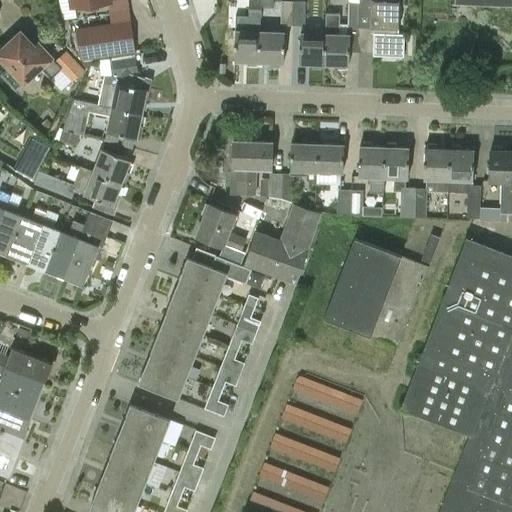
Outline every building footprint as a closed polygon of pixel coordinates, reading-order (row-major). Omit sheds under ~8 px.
[(58,0),(61,18),(76,16),(74,5),(109,0),(108,0),(58,0)] [(261,17),(261,0),(248,0),(248,17),(261,17)] [(280,0),(280,25),(293,25),(294,1),(280,0)] [(359,0),(359,3),(359,22),(358,34),(374,35),(373,54),(404,55),(404,33),(398,33),(399,0),(359,0)] [(304,25),(305,1),(294,1),(293,25),(304,25)] [(359,22),(359,3),(348,2),(347,22),(359,22)] [(350,33),(339,32),(339,14),(325,13),(325,32),(324,63),(337,64),(336,68),(346,68),(346,64),(349,64),(350,33)] [(131,19),(75,28),(80,59),(135,51),(131,19)] [(259,61),(260,30),(235,29),(234,60),(246,61),(246,66),(257,66),(257,61),(259,61)] [(260,30),(259,61),(271,61),(270,65),(280,66),(280,62),(284,62),(285,30),(260,30)] [(51,78),(60,69),(72,82),(85,70),(66,50),(54,61),(50,56),(37,42),(33,46),(20,31),(8,43),(4,41),(0,44),(0,55),(10,66),(2,74),(15,88),(23,80),(24,81),(41,66),(51,78)] [(300,62),(311,63),(311,67),(321,68),(321,63),(324,63),(325,32),(301,31),(300,62)] [(113,74),(104,76),(98,103),(142,112),(144,101),(148,102),(148,100),(146,100),(150,79),(132,73),(132,71),(137,71),(134,56),(110,60),(113,74)] [(110,115),(106,130),(136,137),(139,125),(143,125),(145,116),(141,115),(142,112),(98,103),(98,105),(74,99),(65,117),(63,126),(84,132),(88,111),(110,115)] [(63,129),(62,129),(59,140),(77,144),(79,133),(83,134),(84,132),(63,126),(63,129)] [(33,178),(50,146),(32,137),(15,169),(33,178)] [(233,139),(232,166),(231,181),(225,181),(222,180),(220,186),(230,189),(229,193),(255,194),(257,167),(271,167),(273,141),(233,139)] [(312,140),(312,142),(291,141),(290,168),(307,169),(306,179),(309,182),(316,183),(316,170),(318,143),(317,142),(317,141),(312,140)] [(360,144),(358,175),(370,175),(369,191),(383,192),(384,176),(383,176),(384,145),(372,145),(372,142),(363,141),(363,145),(360,144)] [(383,176),(384,176),(393,176),(393,190),(401,190),(400,217),(414,217),(415,187),(405,186),(405,177),(408,177),(409,146),(396,146),(396,142),(387,142),(387,146),(384,145),(383,176)] [(318,143),(316,170),(343,171),(344,144),(318,143)] [(427,190),(448,191),(449,148),(437,147),(437,144),(428,144),(427,147),(425,147),(424,177),(426,177),(425,187),(415,187),(414,217),(426,217),(427,190)] [(451,148),(449,148),(448,191),(467,192),(466,217),(478,218),(479,218),(480,211),(479,211),(480,185),(472,184),(472,179),(473,179),(474,149),(461,148),(461,145),(452,144),(451,148)] [(511,149),(502,150),(502,146),(493,146),(493,149),(491,149),(489,180),(501,180),(499,211),(480,211),(479,218),(478,218),(478,220),(511,221),(511,220),(511,149)] [(93,170),(122,181),(126,171),(129,172),(133,163),(129,161),(130,158),(102,147),(93,170)] [(122,181),(93,170),(80,166),(73,184),(39,171),(34,183),(71,197),(74,189),(84,193),(113,204),(117,193),(121,195),(125,185),(121,184),(122,181)] [(269,172),(269,178),(260,178),(260,195),(281,198),(282,172),(269,172)] [(292,202),(293,173),(282,172),(281,198),(292,202)] [(349,215),(350,189),(337,188),(336,214),(349,215)] [(362,215),(363,190),(350,189),(349,215),(362,215)] [(7,202),(0,220),(0,251),(8,254),(24,215),(16,212),(18,206),(7,202)] [(196,234),(223,245),(241,252),(247,237),(229,230),(236,212),(209,202),(196,234)] [(255,230),(244,262),(277,274),(287,278),(296,281),(308,249),(307,249),(320,212),(294,202),(280,239),(255,230)] [(24,215),(8,254),(27,262),(47,210),(46,212),(35,208),(31,218),(24,215)] [(47,210),(27,262),(45,269),(61,230),(53,226),(58,214),(47,210)] [(83,284),(99,245),(102,246),(113,219),(90,211),(84,224),(64,277),(83,284)] [(61,230),(45,269),(64,277),(84,224),(73,220),(68,233),(61,230)] [(421,258),(430,262),(440,236),(430,233),(421,258)] [(397,346),(428,265),(400,255),(354,237),(323,317),(397,346)] [(511,511),(511,255),(467,238),(419,361),(401,408),(470,434),(455,472),(439,511),(243,511),(244,511),(243,511),(511,511)] [(179,277),(219,293),(226,275),(246,283),(251,268),(215,254),(211,265),(188,256),(179,277)] [(111,271),(114,263),(107,260),(104,268),(101,276),(110,279),(113,271),(111,271)] [(211,314),(219,293),(179,277),(171,298),(211,314)] [(248,294),(244,304),(253,307),(257,297),(248,294)] [(203,334),(211,314),(171,298),(163,319),(203,334)] [(241,313),(249,317),(253,307),(244,304),(241,313)] [(194,356),(203,334),(163,319),(155,340),(194,356)] [(241,339),(251,343),(256,331),(237,323),(229,344),(238,348),(241,339)] [(29,330),(19,327),(17,334),(27,337),(29,330)] [(194,356),(155,340),(147,361),(186,376),(194,356)] [(238,348),(229,344),(225,354),(234,358),(238,348)] [(0,363),(45,381),(53,361),(13,346),(9,356),(0,352),(0,363)] [(178,398),(186,376),(147,361),(138,382),(178,398)] [(0,379),(0,384),(38,400),(45,381),(0,363),(0,373),(2,374),(0,379)] [(293,390),(356,414),(362,400),(299,375),(293,390)] [(222,390),(226,381),(216,377),(212,387),(222,390)] [(0,406),(31,418),(38,400),(0,384),(0,406)] [(218,400),(222,390),(212,387),(208,397),(218,400)] [(122,424),(162,440),(170,418),(130,403),(122,424)] [(281,418),(345,443),(351,429),(287,404),(281,418)] [(0,427),(24,437),(31,418),(0,406),(0,427)] [(162,440),(122,424),(114,445),(153,461),(162,440)] [(0,449),(16,456),(24,437),(0,427),(0,449)] [(276,433),(270,447),(334,472),(340,458),(276,433)] [(196,453),(200,444),(191,440),(187,450),(196,453)] [(153,461),(114,445),(105,466),(145,482),(153,461)] [(16,456),(0,449),(0,470),(9,474),(16,456)] [(184,460),(193,463),(196,453),(187,450),(184,460)] [(259,476),(323,501),(328,487),(264,462),(259,476)] [(145,482),(105,466),(97,487),(137,502),(145,482)] [(181,495),(184,486),(175,482),(171,492),(181,495)] [(133,511),(137,502),(97,487),(89,508),(97,511),(133,511)] [(305,511),(253,491),(249,500),(279,511),(305,511)] [(167,501),(177,505),(181,495),(171,492),(167,501)]
